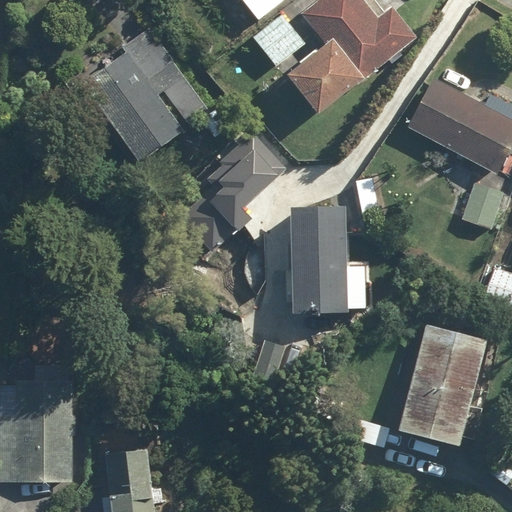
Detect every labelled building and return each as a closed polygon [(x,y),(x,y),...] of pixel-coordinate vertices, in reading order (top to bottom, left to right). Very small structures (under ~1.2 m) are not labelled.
[(231,0),(250,21),(274,0),(231,0)] [(322,52),(281,84),(309,120),(408,43),(384,12),(371,23),(353,0),(330,0),(300,23),(322,52)] [(278,21),(247,42),(268,72),(299,51),(278,21)] [(157,154),(188,129),(161,95),(168,89),(196,123),(213,109),(150,31),(94,76),(157,154)] [(431,80),(404,128),(491,177),(511,140),(511,115),(484,100),(480,108),(431,80)] [(179,210),(214,250),(254,215),(244,204),(290,163),(255,123),(218,156),(222,161),(209,172),(215,178),(179,210)] [(377,175),(364,175),(366,215),(379,215),(377,175)] [(499,196),(466,186),(456,219),(489,229),(499,196)] [(353,203),(301,203),(300,309),(355,309),(355,305),(372,305),(372,267),(353,267),(353,203)] [(511,272),(497,267),(487,296),(511,304),(511,272)] [(493,337),(434,321),(407,422),(466,438),(493,337)] [(23,470),(22,478),(78,480),(82,380),(73,380),(73,367),(40,366),(39,378),(22,377),(22,381),(5,381),(4,412),(19,412),(18,435),(14,435),(13,470),(23,470)] [(395,426),(364,421),(361,439),(392,444),(395,426)] [(163,430),(104,433),(108,511),(123,511),(149,511),(149,496),(167,495),(163,430)]
